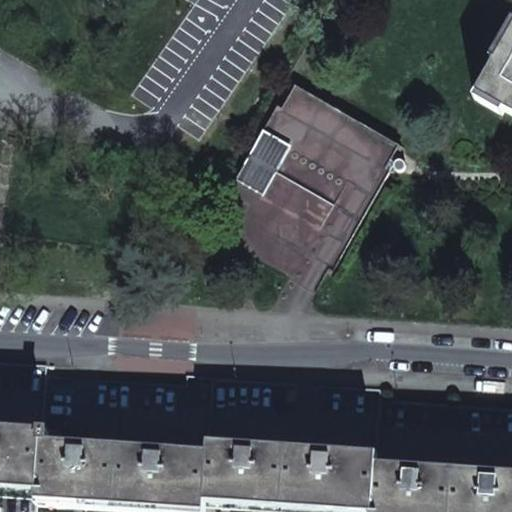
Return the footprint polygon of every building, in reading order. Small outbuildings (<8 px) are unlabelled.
[(511,30),(475,95),(511,116),(511,30)] [(225,212),(212,234),(315,293),(327,271),(332,274),(390,172),(386,169),(399,146),(295,87),(282,110),(278,107),(220,209),(225,212)] [(394,169),(397,173),(398,173),(402,174),(404,172),(406,171),(406,169),(406,168),(405,164),(404,163),(402,162),(398,162),(395,164),(394,167),(394,169)] [(70,369),(0,364),(0,393),(68,399),(69,380),(70,369)] [(404,392),(186,378),(186,388),(184,407),(403,423),(404,403),(404,392)] [(186,388),(69,380),(68,399),(66,410),(184,418),(184,407),(186,388)] [(511,410),(404,403),(403,423),(402,433),(511,440),(511,410)] [(41,432),(0,428),(0,489),(37,492),(41,442),(41,432)] [(209,454),(41,442),(37,492),(36,501),(189,511),(204,511),(206,505),(209,454)] [(377,455),(209,444),(209,454),(206,505),(312,511),(372,511),(376,466),(377,455)] [(511,511),(511,474),(376,466),(372,511),(511,511)]
